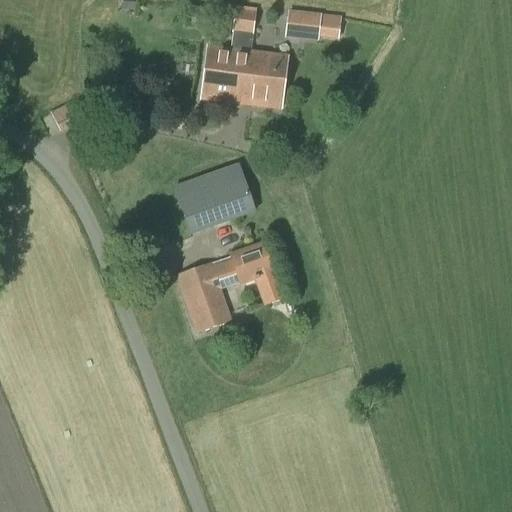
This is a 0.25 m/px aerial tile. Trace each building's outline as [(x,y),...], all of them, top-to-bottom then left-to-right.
[(246,86),(250,57),(249,57),(255,14),(234,12),(231,34),(233,34),(230,55),(207,52),(201,101),(235,106),(237,85),(246,86)] [(317,44),(320,16),(287,12),(284,40),(317,44)] [(237,85),(235,106),(280,111),(286,62),(250,57),(246,86),(237,85)] [(131,112),(129,87),(96,90),(98,116),(131,112)] [(188,237),(252,214),(236,168),(172,191),(188,237)] [(284,304),(274,275),(263,245),(226,258),(236,289),(252,283),(262,311),(284,304)] [(195,336),(196,336),(232,324),(211,266),(175,278),(195,336)]
